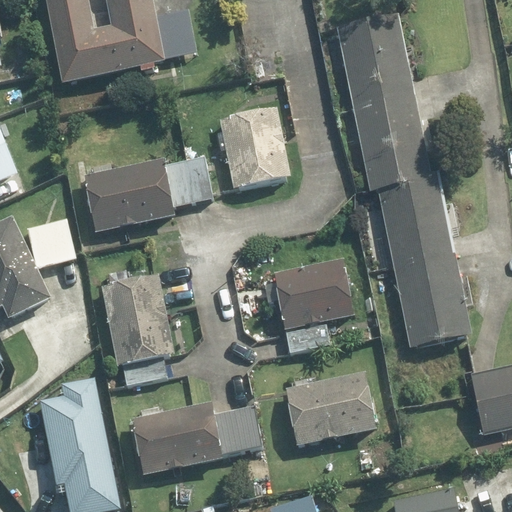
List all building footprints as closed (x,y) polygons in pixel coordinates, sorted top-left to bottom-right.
[(87,0),(44,0),(61,93),(166,74),(164,64),(196,58),(188,14),(154,20),(150,0),(102,0),(108,34),(94,37),(87,0)] [(399,19),(335,32),(367,200),(377,199),(407,355),(468,343),(436,175),(429,177),(399,19)] [(289,184),(274,113),(219,125),(222,137),(214,138),(218,156),(223,154),(232,196),(289,184)] [(0,187),(17,181),(2,140),(10,137),(2,118),(0,118),(0,187)] [(211,202),(203,161),(164,168),(163,165),(83,180),(94,238),(174,223),(172,210),(211,202)] [(11,223),(0,228),(0,315),(6,328),(52,304),(37,276),(76,265),(67,223),(18,236),(11,223)] [(269,277),(279,361),(327,355),(324,329),(351,325),(344,268),(269,277)] [(158,281),(101,293),(121,391),(167,382),(164,366),(174,364),(158,281)] [(511,437),(511,370),(468,379),(480,439),(473,440),(478,461),(500,457),(496,440),(511,437)] [(316,389),(314,379),(290,384),(291,393),(283,395),(293,453),(376,439),(367,381),(316,389)] [(119,511),(96,381),(60,388),(63,402),(38,407),(53,491),(63,489),(66,511),(119,511)] [(214,408),(134,424),(146,482),(224,467),(223,461),(263,453),(255,411),(216,419),(214,408)] [(396,511),(463,511),(459,487),(394,498),(396,511)] [(312,511),(311,500),(283,504),(284,511),(312,511)]
